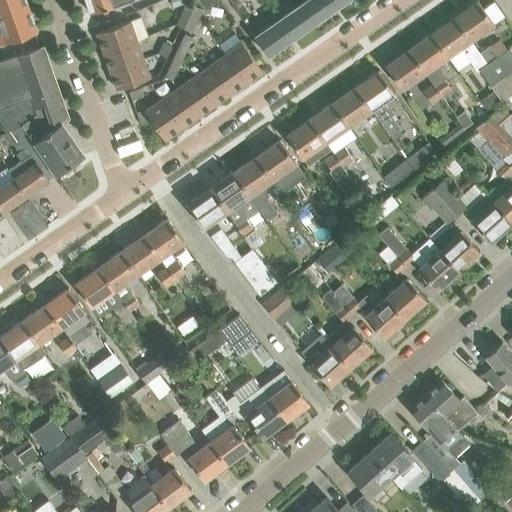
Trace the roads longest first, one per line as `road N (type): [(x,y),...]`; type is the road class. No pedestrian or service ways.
road 1 (residential): [(245,511),(511,275)]
road 2 (residential): [(123,200),(412,0)]
road 3 (residential): [(123,200),(57,0)]
road 4 (residential): [(0,286),(123,200)]
